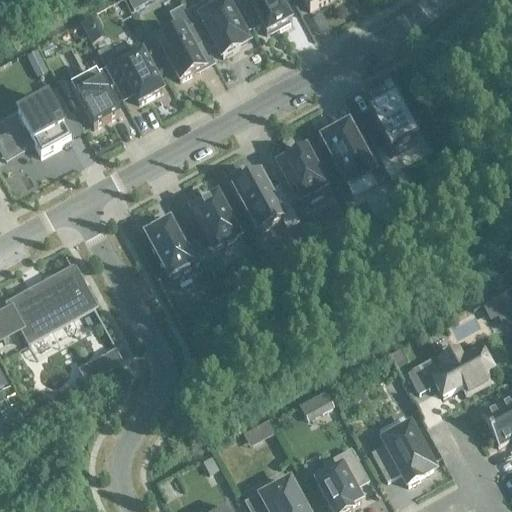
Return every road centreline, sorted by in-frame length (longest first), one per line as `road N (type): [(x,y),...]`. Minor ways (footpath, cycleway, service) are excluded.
road 1 (residential): [(433,0),(415,18),(73,205)]
road 2 (residential): [(73,205),(161,368),(116,471),(130,511)]
